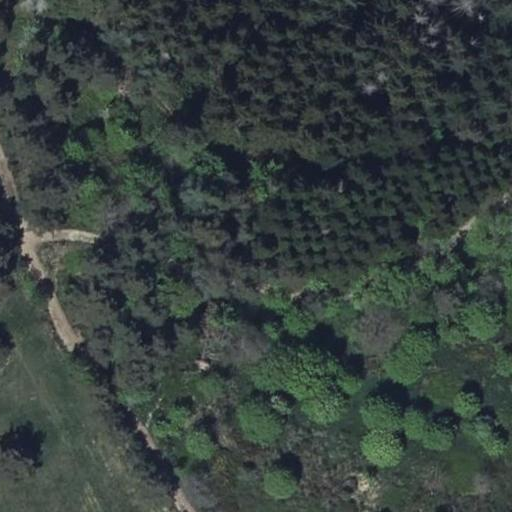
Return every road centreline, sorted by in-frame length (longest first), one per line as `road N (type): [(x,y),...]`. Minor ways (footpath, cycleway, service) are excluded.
road 1 (track): [(27,237),(81,234),(229,281),(350,276),(452,236),(511,195)]
road 2 (track): [(27,237),(92,367),(190,511)]
